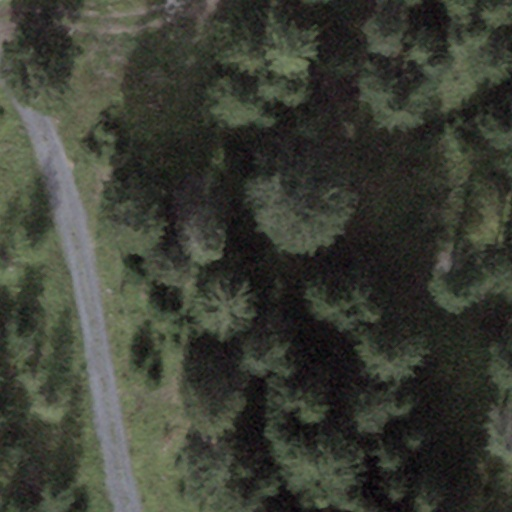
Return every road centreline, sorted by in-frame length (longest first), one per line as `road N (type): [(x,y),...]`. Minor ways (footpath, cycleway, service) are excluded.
road 1 (track): [(0,52),(61,194),(132,511)]
road 2 (track): [(8,58),(205,0)]
